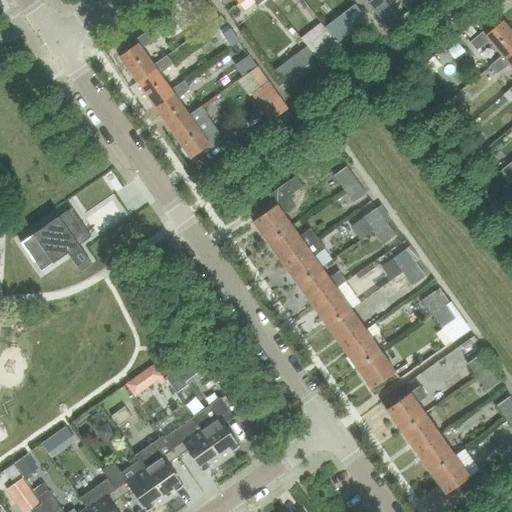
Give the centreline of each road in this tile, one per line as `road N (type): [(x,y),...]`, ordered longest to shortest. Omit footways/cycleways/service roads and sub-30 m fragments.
road 1 (residential): [(329,428),(58,41)]
road 2 (residential): [(211,511),(329,428)]
